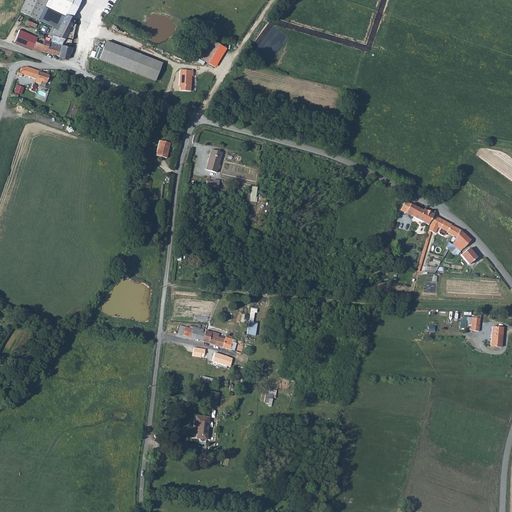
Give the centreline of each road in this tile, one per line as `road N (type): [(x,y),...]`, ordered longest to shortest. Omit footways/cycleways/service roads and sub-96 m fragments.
road 1 (unclassified): [(196,118),(387,180),(472,233),(511,282)]
road 2 (unclassified): [(159,337),(178,176),(196,118)]
road 3 (track): [(160,335),(74,325),(0,401)]
road 4 (unclassified): [(140,511),(159,337)]
road 5 (unclassified): [(196,118),(273,0)]
